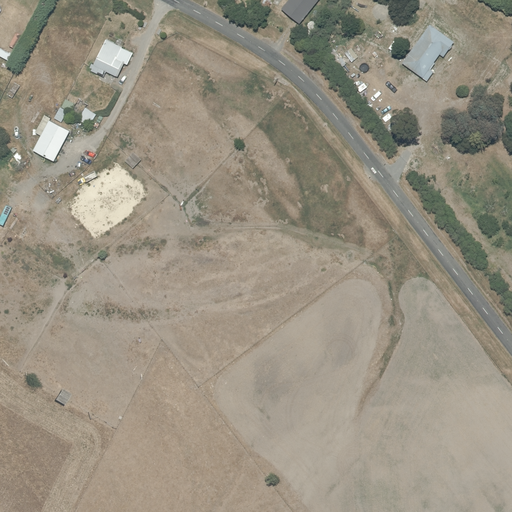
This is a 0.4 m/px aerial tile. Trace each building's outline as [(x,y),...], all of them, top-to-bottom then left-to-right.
[(90,67),(92,68),(91,71),(98,74),(99,73),(104,75),(106,71),(116,75),(122,61),(127,63),(132,50),(105,38),(95,62),(93,61),(90,67)] [(438,43),(430,39),(425,48),(434,53),(438,43)] [(336,45),(326,51),(338,69),(347,63),(336,45)] [(68,110),(60,106),(54,117),(62,121),(68,110)] [(96,112),(85,107),(79,119),(89,125),(96,112)] [(69,129),(49,119),(34,149),(54,159),(69,129)]
